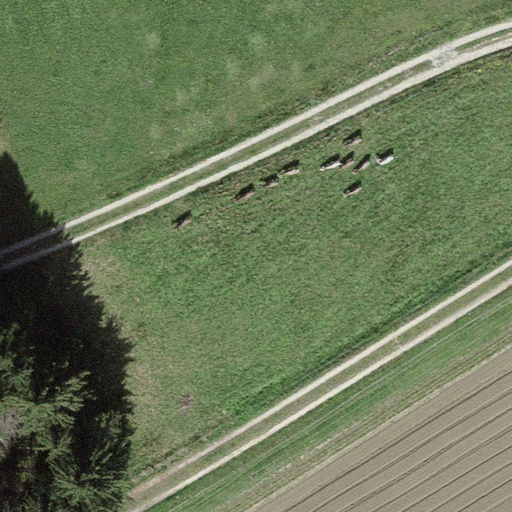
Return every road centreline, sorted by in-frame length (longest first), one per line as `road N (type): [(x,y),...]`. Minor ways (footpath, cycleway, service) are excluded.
road 1 (track): [(0,256),(511,28)]
road 2 (track): [(511,281),(139,511)]
